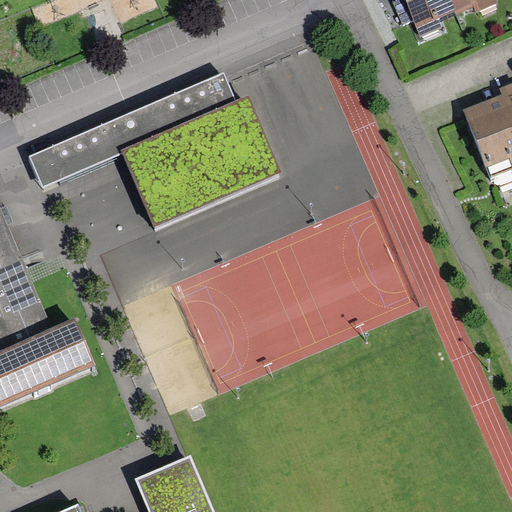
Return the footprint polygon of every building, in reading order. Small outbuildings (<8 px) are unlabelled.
[(401,0),(394,3),(403,25),(414,21),(422,38),(443,29),(441,24),(472,10),(475,16),(499,5),(496,0),(401,0)] [(223,76),(31,156),(43,183),(125,149),(157,226),(277,176),(244,98),(234,102),(223,76)] [(511,93),(511,94),(465,113),(488,170),(510,161),(511,165),(511,93)] [(0,411),(95,371),(74,323),(54,332),(33,284),(0,206),(0,411)] [(212,511),(191,459),(139,481),(151,511),(212,511)]
